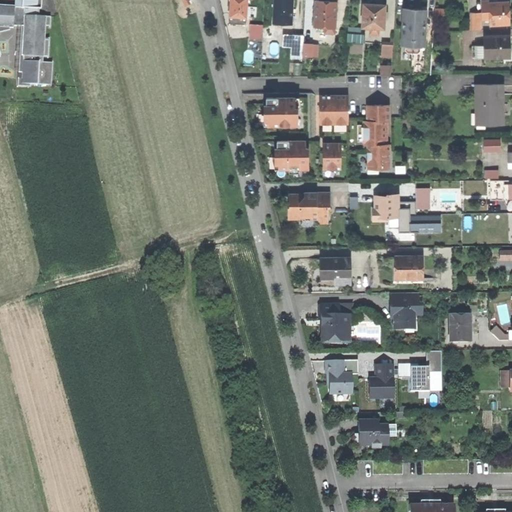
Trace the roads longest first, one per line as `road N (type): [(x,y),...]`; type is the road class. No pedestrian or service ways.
road 1 (residential): [(212,0),(333,484)]
road 2 (track): [(0,299),(269,226)]
road 3 (residential): [(511,480),(333,484)]
